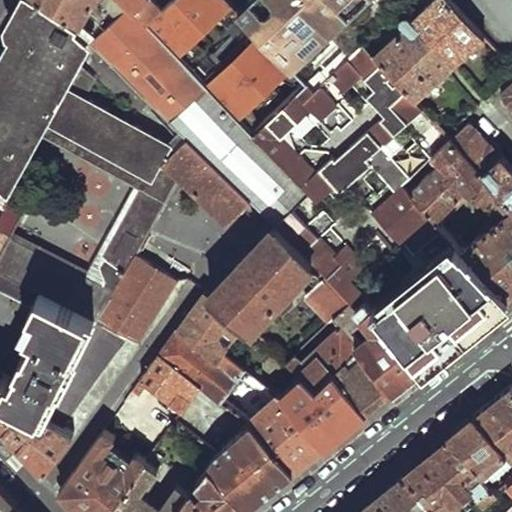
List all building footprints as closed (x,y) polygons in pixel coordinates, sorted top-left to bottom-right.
[(138,341),(185,276),(152,255),(138,279),(123,269),(176,172),(227,219),(251,196),(179,125),(170,139),(86,93),(96,76),(74,61),(86,38),(74,30),(77,26),(40,0),(24,0),(10,25),(12,29),(29,39),(0,90),(0,182),(6,186),(38,128),(144,186),(107,259),(118,266),(105,285),(10,237),(2,252),(0,255),(0,271),(127,335),(138,341)] [(40,0),(77,26),(74,30),(86,38),(109,54),(179,125),(251,196),(276,219),(307,189),(252,130),(127,0),(40,0)] [(127,0),(252,130),(306,80),(292,66),(240,10),(229,0),(166,0),(161,5),(156,0),(127,0)] [(250,0),(240,10),(292,66),(327,33),(347,55),(363,41),(368,36),(348,14),(363,0),(250,0)] [(453,1),(452,0),(430,0),(410,19),(409,19),(406,16),(402,17),(400,19),(399,24),(402,26),(373,53),(416,99),(485,36),(453,1)] [(360,290),(365,297),(422,367),(442,351),(486,316),(510,297),(463,247),(440,222),(402,181),(451,137),(416,99),(373,53),(363,41),(347,55),(313,87),(306,80),(252,130),(307,189),(276,219),(277,221),(312,258),(325,273),(350,300),(360,290)] [(511,80),(504,88),(511,97),(511,166),(469,121),(451,137),(511,202),(511,80)] [(511,202),(451,137),(402,181),(440,222),(445,217),(441,213),(468,187),(485,207),(489,204),(500,216),(463,247),(510,297),(511,294),(511,202)] [(0,227),(0,228),(12,234),(28,202),(6,186),(0,182),(0,205),(8,211),(0,227)] [(244,320),(249,324),(269,303),(280,313),(292,302),(281,290),(312,258),(277,221),(211,291),(244,320)] [(12,234),(0,228),(0,250),(2,252),(10,237),(12,234)] [(0,392),(62,424),(127,335),(0,271),(0,392)] [(350,300),(325,273),(305,292),(330,319),(334,315),(350,300)] [(217,356),(223,347),(229,340),(219,333),(227,323),(237,330),(244,320),(211,291),(205,287),(191,306),(178,324),(217,356)] [(316,384),(333,367),(345,354),(353,347),(356,343),(394,389),(408,378),(422,367),(365,297),(356,306),(350,300),(334,315),(341,324),(302,359),(294,352),(287,358),(303,372),(316,384)] [(246,365),(255,372),(276,348),(269,342),(249,324),(244,320),(237,330),(229,340),(223,347),(246,365)] [(220,396),(222,398),(246,365),(223,347),(217,356),(178,324),(168,337),(159,349),(202,382),(191,396),(200,402),(210,388),(220,396)] [(287,358),(294,352),(276,335),(269,342),(276,348),(287,358)] [(381,399),(394,389),(356,343),(353,347),(359,353),(349,360),(345,354),(333,367),(369,409),(381,399)] [(149,363),(140,376),(146,381),(182,409),(191,396),(202,382),(159,349),(149,363)] [(347,426),(369,409),(333,367),(316,384),(303,372),(280,391),(326,443),(347,426)] [(140,376),(130,389),(138,394),(146,381),(140,376)] [(490,400),(474,413),(511,454),(511,384),(508,385),(490,400)] [(280,391),(279,390),(248,417),(294,469),(311,456),(326,443),(280,391)] [(46,469),(74,430),(62,424),(0,392),(0,423),(27,452),(44,470),(46,469)] [(284,477),(294,469),(248,417),(222,398),(220,396),(210,408),(232,425),(236,425),(240,427),(216,449),(206,461),(247,506),(260,496),(284,477)] [(461,423),(450,432),(492,477),(511,459),(511,454),(474,413),(461,423)] [(83,511),(105,511),(146,458),(135,450),(132,455),(126,463),(104,447),(114,433),(103,426),(61,483),(60,488),(79,507),(83,511)] [(425,452),(404,470),(441,511),(439,511),(456,511),(480,491),(487,498),(500,487),(492,477),(450,432),(425,452)] [(104,447),(126,463),(132,455),(111,438),(104,447)] [(189,486),(192,482),(181,473),(159,502),(141,489),(162,459),(151,450),(146,458),(105,511),(170,511),(180,499),(189,486)] [(240,511),(247,506),(206,461),(196,477),(204,483),(194,491),(189,486),(180,499),(190,511),(240,511)] [(352,511),(439,511),(441,511),(404,470),(367,501),(352,511)] [(5,488),(0,481),(0,511),(6,511),(18,502),(5,488)] [(190,511),(180,499),(170,511),(190,511)] [(27,511),(18,502),(6,511),(27,511)]
